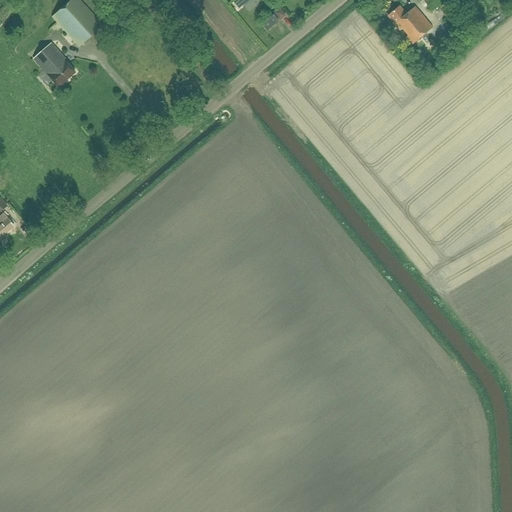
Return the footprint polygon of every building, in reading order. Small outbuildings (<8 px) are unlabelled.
[(79,48),(103,26),(79,0),(71,0),(52,18),(79,48)] [(433,12),(445,1),(443,0),(423,0),(433,12)] [(410,46),(432,28),(415,7),(406,15),(399,7),(388,16),(394,24),(393,25),(410,46)] [(267,31),(278,22),(274,16),(262,25),(267,31)] [(65,59),(51,44),(34,60),(59,87),(76,72),(64,59),(65,59)] [(0,237),(14,226),(4,214),(0,217),(0,237)]
